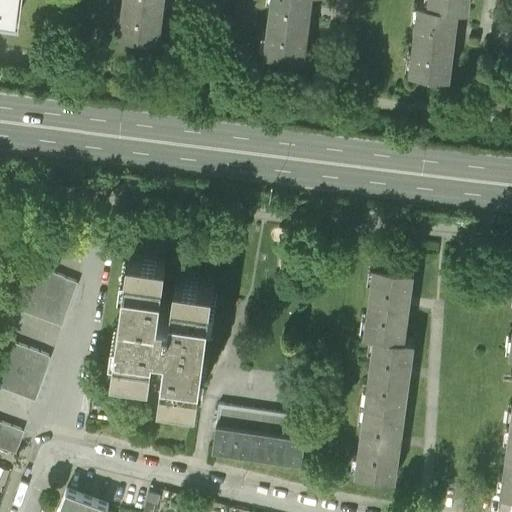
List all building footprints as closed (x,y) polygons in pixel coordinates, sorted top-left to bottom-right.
[(0,0),(0,20),(13,22),(16,0),(0,0)] [(159,38),(163,0),(123,0),(119,33),(159,38)] [(305,56),(311,0),(270,0),(265,51),(305,56)] [(450,74),(458,5),(429,2),(419,0),(410,69),(450,74)] [(86,221),(38,215),(30,238),(84,245),(86,221)] [(131,243),(114,362),(152,367),(156,334),(168,336),(161,387),(198,392),(215,274),(177,269),(172,304),(161,303),(168,248),(131,243)] [(61,324),(78,280),(22,259),(6,303),(61,324)] [(415,337),(405,336),(414,267),(375,262),(365,330),(375,332),(356,470),(395,475),(415,337)] [(0,386),(34,399),(50,354),(0,335),(0,386)] [(511,410),(501,490),(511,491),(511,337),(510,350),(511,350),(511,410)] [(219,401),(216,422),(305,435),(308,414),(219,401)] [(23,429),(0,420),(0,446),(14,452),(23,429)] [(216,422),(212,448),(302,460),(305,435),(216,422)] [(0,465),(0,483),(3,484),(9,469),(0,465)] [(66,488),(57,511),(104,511),(108,503),(66,488)] [(159,494),(149,492),(143,511),(150,511),(153,504),(157,505),(159,494)]
